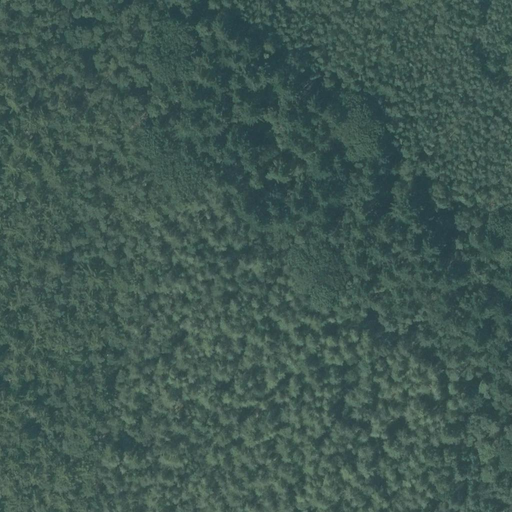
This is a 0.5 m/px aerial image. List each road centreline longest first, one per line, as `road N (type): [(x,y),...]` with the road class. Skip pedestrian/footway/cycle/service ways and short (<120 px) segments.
road 1 (track): [(467,378),(0,12)]
road 2 (track): [(511,230),(204,0)]
road 3 (track): [(317,265),(390,0)]
road 4 (track): [(511,414),(467,378),(419,511)]
road 5 (track): [(467,378),(511,244)]
